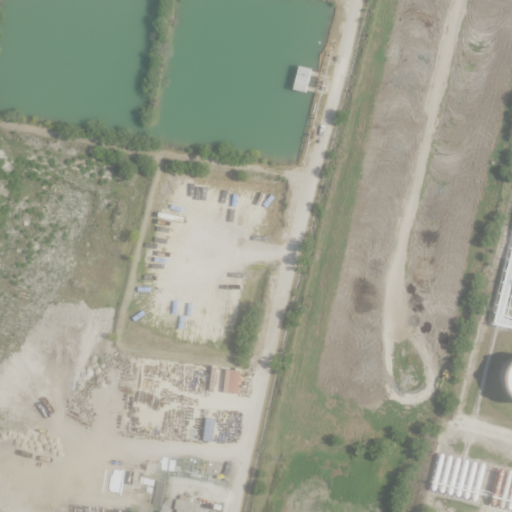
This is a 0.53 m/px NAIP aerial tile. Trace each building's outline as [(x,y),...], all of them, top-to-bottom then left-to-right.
[(306,94),(310,69),(295,67),(290,91),(306,94)] [(439,458),(439,457),(440,456),(441,456),(442,456),(443,456),(444,456),(444,457),(445,458),(445,459),(438,490),(437,491),(436,492),(435,492),(434,492),(433,491),(432,490),(432,489),(432,488),(439,458)] [(448,460),(448,459),(449,458),(450,458),(451,458),(452,458),(453,458),(453,459),(453,460),(454,461),(446,492),(446,493),(445,493),(444,494),(443,494),(442,494),(442,493),(441,492),(441,491),(448,460)] [(455,462),(456,461),(456,460),(457,460),(458,460),(459,460),(460,461),(461,461),(461,462),(461,463),(454,494),(454,495),(453,496),(452,496),(451,496),(450,496),(449,495),(448,494),(448,493),(455,462)] [(464,464),(465,463),(466,462),(467,462),(468,463),(469,463),(469,464),(469,465),(470,466),(462,497),(461,498),(460,499),(459,499),(458,498),(457,497),(457,496),(457,495),(464,464)] [(472,466),(473,465),(474,464),(475,464),(476,464),(477,465),(478,466),(478,467),(471,498),(471,499),(470,500),(469,500),(468,500),(467,500),(466,500),(466,499),(465,498),(465,497),(472,466)] [(480,468),(480,467),(481,466),(482,466),(483,466),(484,466),(485,467),(486,468),(486,469),(479,500),(478,501),(477,502),(476,502),(475,502),(474,501),(473,501),(473,500),(473,499),(480,468)] [(499,472),(499,471),(500,470),(501,470),(502,470),(503,470),(504,471),(505,471),(505,472),(505,473),(498,504),(497,505),(497,506),(496,506),(495,506),(494,506),(493,505),(492,505),(492,504),(492,503),(499,472)] [(508,474),(508,473),(509,472),(510,472),(511,472),(511,483),(507,506),(506,507),(505,508),(504,508),(503,508),(502,508),(502,507),(501,507),(501,506),(501,505),(508,474)]
